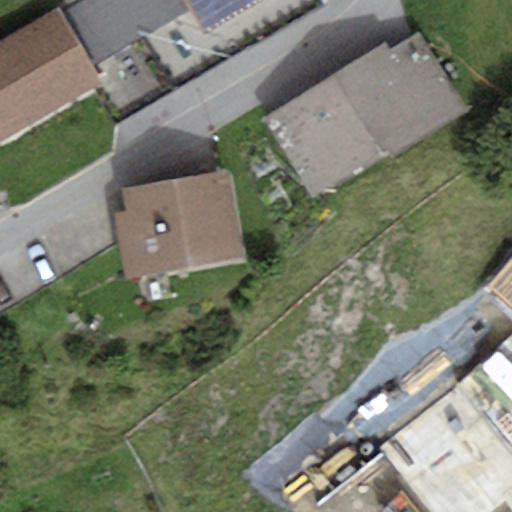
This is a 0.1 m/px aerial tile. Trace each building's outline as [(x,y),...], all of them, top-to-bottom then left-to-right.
[(121,0),(82,0),(62,12),(104,83),(95,89),(115,124),(174,90),(144,37),(121,0)] [(191,9),(185,0),(121,0),(144,37),(191,9)] [(324,4),(321,0),(262,0),(206,34),(191,9),(144,37),(174,90),(175,92),(324,4)] [(185,0),(191,9),(206,34),(262,0),(185,0)] [(104,83),(62,12),(60,9),(0,43),(0,141),(1,144),(95,89),(104,83)] [(384,46),(261,119),(311,202),(461,112),(414,36),(386,52),(384,46)] [(226,170),(120,188),(125,213),(113,215),(123,278),(241,258),(226,170)] [(511,260),(488,288),(511,309),(511,260)] [(511,336),(463,382),(379,446),(425,511),(487,511),(511,492),(511,336)]
